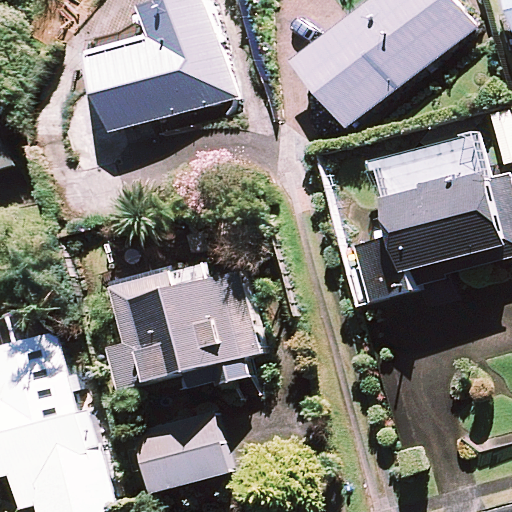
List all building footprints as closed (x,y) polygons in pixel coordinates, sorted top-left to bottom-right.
[(244,95),(224,0),(161,0),(165,19),(106,30),(124,118),(244,95)] [(488,32),(466,0),(385,0),(309,52),(357,122),(488,32)] [(0,166),(17,162),(0,102),(0,166)] [(511,113),(491,118),(495,134),(505,175),(511,173),(511,113)] [(511,238),(511,204),(495,134),(393,159),(409,227),(363,238),(376,294),(432,280),(427,259),(511,238)] [(219,366),(223,382),(265,373),(262,356),(280,352),(250,217),(121,247),(142,335),(121,340),(132,386),(219,366)] [(86,404),(67,324),(0,340),(0,468),(22,463),(31,501),(48,497),(51,511),(83,511),(124,502),(100,401),(86,404)]
